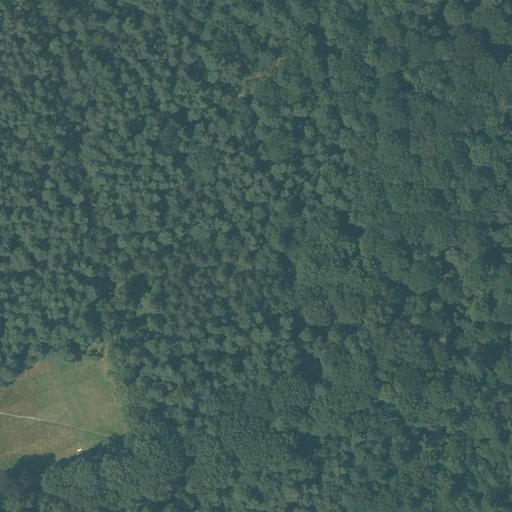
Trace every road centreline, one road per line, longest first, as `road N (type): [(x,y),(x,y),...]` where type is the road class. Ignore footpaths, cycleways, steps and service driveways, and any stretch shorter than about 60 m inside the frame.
road 1 (unknown): [(511,326),(497,324),(436,144),(367,24),(362,0)]
road 2 (track): [(382,400),(170,465)]
road 3 (track): [(511,359),(382,400)]
